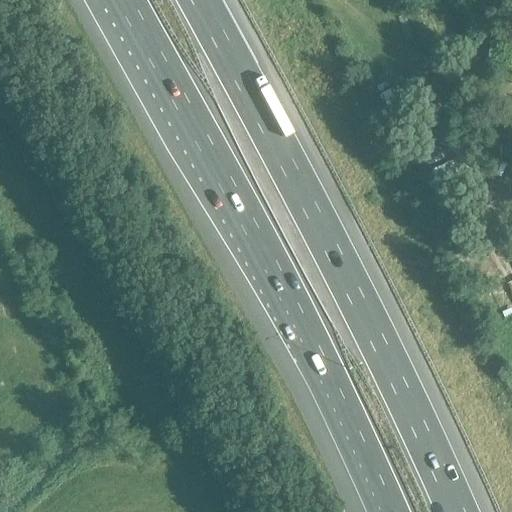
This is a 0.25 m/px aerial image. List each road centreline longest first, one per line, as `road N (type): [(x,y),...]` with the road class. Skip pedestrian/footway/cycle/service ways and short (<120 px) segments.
road 1 (motorway): [(123,0),(264,247),(388,511)]
road 2 (motorway): [(456,511),(315,217),(198,0)]
